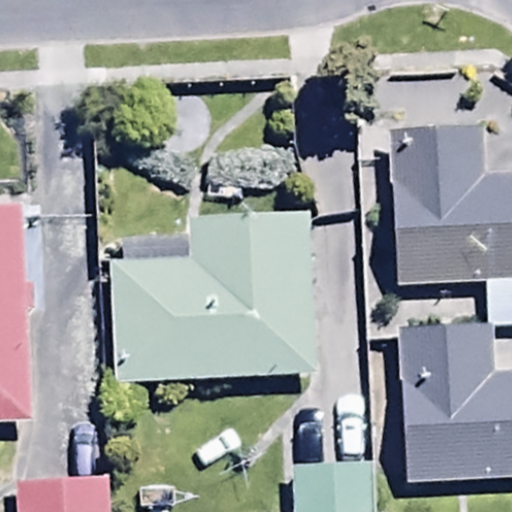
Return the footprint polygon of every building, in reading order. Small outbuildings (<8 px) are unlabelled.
[(484,326),(487,328),(511,326),(511,173),(480,175),(479,128),(384,130),(392,289),(482,284),(484,326)] [(0,397),(22,397),(20,171),(0,171),(0,397)] [(185,259),(106,263),(110,386),(312,377),(304,211),(183,216),(185,259)] [(487,328),(484,326),(395,331),(403,488),(511,482),(511,373),(490,375),(487,328)] [(102,511),(99,443),(11,448),(13,511),(102,511)] [(289,467),(290,511),(368,511),(367,465),(289,467)]
